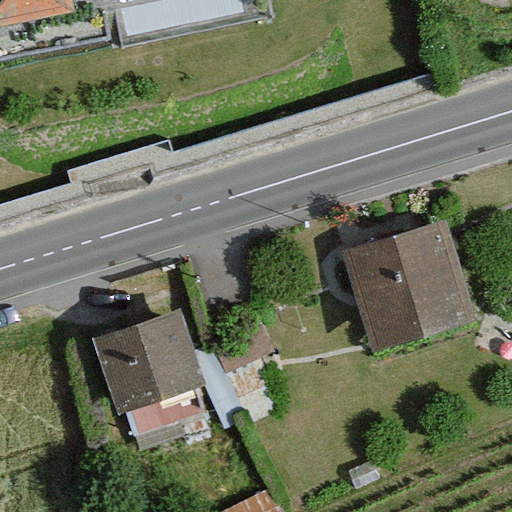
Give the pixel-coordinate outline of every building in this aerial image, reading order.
[(0,0),(0,32),(67,20),(63,0),(0,0)] [(446,218),(345,245),(371,343),(472,315),(446,218)] [(210,428),(168,306),(92,332),(118,406),(159,391),(169,421),(182,416),(189,436),(210,428)] [(228,371),(249,419),(277,407),(256,358),(271,352),(259,325),(216,343),(228,371)] [(230,428),(249,419),(228,371),(209,379),(230,428)] [(277,511),(266,490),(226,510),(226,511),(277,511)]
